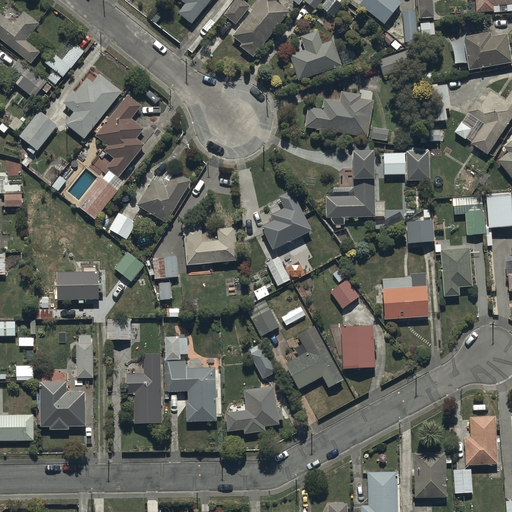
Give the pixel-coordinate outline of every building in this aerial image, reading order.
[(191,24),(210,0),(180,0),(185,3),(177,13),(191,24)] [(236,24),(250,6),(242,0),(235,0),(224,15),(236,24)] [(253,57),(288,12),(275,2),(276,0),(256,0),(251,7),(254,9),(233,36),(241,43),(239,46),(253,57)] [(315,10),(322,0),(305,0),(304,1),(315,10)] [(343,6),(336,0),(326,0),(321,7),(333,17),(343,6)] [(364,0),(360,5),(384,24),(401,2),(398,0),(364,0)] [(435,19),(433,0),(418,0),(420,20),(435,19)] [(511,0),(476,0),(477,12),(495,11),(495,13),(511,11),(511,0)] [(416,10),(402,11),(404,42),(418,41),(416,10)] [(0,12),(0,37),(31,63),(40,52),(26,40),(40,24),(24,11),(13,24),(0,12)] [(435,23),(420,25),(421,38),(436,37),(435,23)] [(402,45),(382,30),(379,34),(383,38),(382,40),(389,45),(389,44),(397,50),(402,45)] [(299,81),(352,62),(348,51),(337,55),(331,40),(322,44),(317,31),(300,37),(305,50),(290,56),(299,81)] [(463,36),(470,70),(511,62),(507,34),(492,37),(491,31),(463,36)] [(84,52),(75,43),(62,59),(72,67),(84,52)] [(412,49),(377,60),(383,77),(417,66),(412,49)] [(69,66),(53,53),(45,62),(62,76),(69,66)] [(47,81),(19,59),(6,76),(34,98),(47,81)] [(122,92),(99,74),(92,82),(86,78),(75,92),(73,90),(62,103),(74,112),(65,123),(85,139),(122,92)] [(450,108),(447,84),(442,85),(441,83),(428,85),(434,122),(447,120),(445,109),(450,108)] [(488,154),(511,116),(511,90),(505,100),(490,90),(482,103),(475,99),(467,112),(472,115),(462,132),(474,139),(471,144),(488,154)] [(308,106),(304,127),(387,141),(389,129),(370,126),(374,101),(361,98),(361,95),(342,92),(340,100),(325,98),(323,108),(308,106)] [(123,182),(118,178),(145,144),(137,138),(144,128),(132,119),(141,106),(127,95),(95,137),(107,146),(104,150),(114,158),(106,168),(109,170),(102,178),(100,177),(77,206),(94,220),(123,182)] [(36,149),(37,150),(58,125),(41,110),(18,136),(30,146),(27,149),(32,154),(36,149)] [(441,131),(430,131),(430,141),(441,141),(441,131)] [(511,139),(503,147),(507,153),(497,161),(511,179),(511,178),(511,139)] [(376,217),(374,150),(353,150),(353,188),(329,188),(329,197),(326,197),(326,218),(331,218),(331,221),(336,225),(345,225),(345,218),(376,217)] [(430,180),(429,151),(406,152),(406,153),(384,154),(385,175),(407,175),(407,181),(430,180)] [(469,188),(475,176),(464,170),(460,178),(465,181),(463,185),(469,188)] [(151,179),(136,205),(166,223),(191,181),(175,171),(165,188),(151,179)] [(312,231),(292,190),(279,196),(284,208),(272,214),(275,220),(262,226),(273,249),(312,231)] [(22,194),(4,194),(4,207),(22,207),(22,194)] [(511,195),(486,196),(488,228),(485,228),(486,239),(491,238),(491,229),(511,227),(511,195)] [(483,197),(453,198),(453,214),(466,214),(466,234),(484,234),(484,211),(483,211),(483,197)] [(136,223),(118,212),(108,229),(127,239),(136,223)] [(430,212),(419,212),(419,222),(407,222),(407,243),(434,242),(433,220),(430,220),(430,212)] [(202,225),(183,227),(186,265),(239,262),(236,226),(206,229),(207,240),(203,241),(202,225)] [(470,248),(441,249),(443,296),(460,296),(460,287),(472,286),(470,248)] [(145,265),(127,252),(114,268),(132,282),(145,265)] [(177,256),(153,257),(154,278),(179,277),(177,256)] [(279,257),(267,263),(278,286),(302,274),(298,265),(286,271),(279,257)] [(410,277),(382,278),(383,319),(429,317),(427,273),(410,273),(410,277)] [(99,275),(58,275),(59,303),(99,302),(99,275)] [(347,279),(330,292),(343,309),(359,296),(347,279)] [(173,283),(159,282),(159,299),(171,300),(172,288),(173,288),(173,283)] [(54,309),(49,309),(49,299),(40,299),(40,309),(36,309),(36,318),(54,318),(54,309)] [(265,300),(246,310),(260,337),(279,327),(265,300)] [(131,318),(107,318),(107,340),(131,340),(131,318)] [(15,322),(0,321),(0,336),(15,336),(15,322)] [(343,325),(343,369),(375,369),(376,351),(377,351),(377,345),(374,345),(374,325),(343,325)] [(298,335),(302,344),(295,348),(299,356),(285,364),(300,390),(323,376),(330,388),(344,380),(313,326),(298,335)] [(188,336),(165,336),(165,360),(180,360),(180,355),(188,354),(188,336)] [(33,337),(19,337),(19,346),(33,346),(33,337)] [(91,337),(79,337),(79,346),(77,346),(77,380),(94,380),(94,345),(91,345),(91,337)] [(277,371),(263,347),(248,355),(263,380),(277,371)] [(162,423),(161,353),(143,354),(144,373),(126,374),(126,394),(133,394),(134,423),(162,423)] [(186,360),(164,361),(164,392),(187,392),(187,402),(186,402),(186,422),(216,422),(216,367),(186,368),(186,360)] [(33,366),(16,366),(16,380),(33,380),(33,366)] [(67,381),(39,381),(39,427),(50,427),(50,430),(69,430),(69,426),(85,426),(85,392),(67,392),(67,381)] [(274,387),(245,390),(247,411),(226,413),(228,432),(245,430),(245,434),(266,432),(265,426),(279,424),(278,420),(283,420),(281,407),(276,408),(274,387)] [(34,414),(0,414),(0,441),(34,441),(34,414)] [(497,416),(470,416),(470,437),(464,437),(465,466),(498,465),(497,416)] [(447,452),(414,452),(414,498),(446,498),(447,452)] [(472,469),(454,469),(454,493),(472,493),(472,469)] [(397,511),(397,473),(396,471),(368,472),(369,505),(361,505),(361,511),(397,511)]
